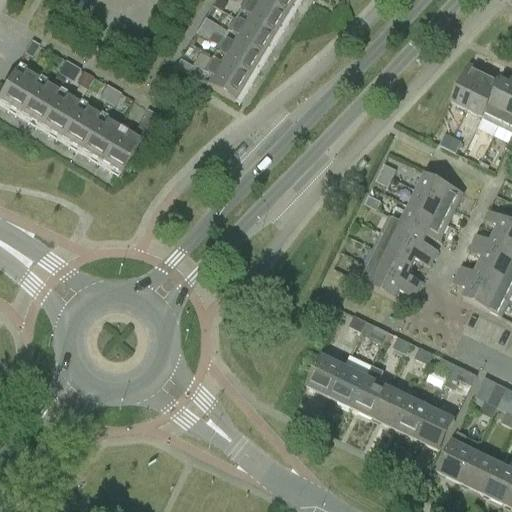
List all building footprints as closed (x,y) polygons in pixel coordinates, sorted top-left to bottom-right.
[(247,0),(198,82),(233,104),(296,0),(247,0)] [(226,4),(219,0),(216,0),(212,7),(221,13),(226,4)] [(200,28),(213,35),(217,28),(205,20),(200,28)] [(213,35),(200,28),(195,35),(208,43),(213,35)] [(32,42),(31,43),(24,55),(32,60),(40,47),(32,42)] [(180,61),(175,69),(188,77),(193,69),(180,61)] [(66,80),(73,67),(65,63),(58,75),(66,80)] [(0,103),(119,175),(141,138),(18,65),(13,74),(4,89),(0,87),(0,103)] [(466,113),(484,75),(467,66),(449,105),(466,113)] [(73,85),(81,72),(73,67),(66,80),(73,85)] [(58,75),(53,83),(61,88),(66,80),(58,75)] [(92,81),(82,75),(77,85),(87,91),(92,81)] [(484,75),(466,113),(482,120),(500,82),(484,75)] [(497,128),(511,98),(511,78),(508,86),(500,82),(482,120),(497,128)] [(106,105),(114,92),(106,87),(99,100),(106,105)] [(114,109),(122,96),(114,92),(106,105),(114,109)] [(502,149),(506,151),(511,138),(511,98),(497,128),(499,129),(495,139),(505,144),(502,149)] [(148,130),(155,116),(148,112),(140,125),(148,130)] [(446,152),(453,139),(445,135),(441,145),(439,148),(446,152)] [(453,139),(446,152),(456,157),(462,144),(453,139)] [(239,148),(231,157),(236,161),(244,152),(239,148)] [(362,163),(354,172),(359,176),(367,167),(362,163)] [(379,176),(392,183),(397,173),(384,167),(379,176)] [(392,183),(379,176),(376,184),(388,190),(392,183)] [(415,194),(454,213),(462,196),(423,177),(415,194)] [(454,213),(415,194),(407,210),(446,229),(454,213)] [(377,213),(381,204),(369,198),(364,207),(377,213)] [(446,229),(407,210),(400,225),(388,219),(388,220),(427,239),(438,245),(446,229)] [(493,237),(511,246),(511,226),(487,214),(483,223),(496,230),(493,237)] [(487,214),(511,226),(511,225),(487,214)] [(427,239),(388,220),(380,236),(433,261),(437,253),(424,246),(427,239)] [(433,261),(380,236),(372,252),(411,271),(415,263),(429,270),(433,261)] [(511,246),(493,237),(489,245),(475,238),(471,246),(511,265),(511,246)] [(477,269),(511,285),(511,265),(471,246),(467,255),(481,261),(477,269)] [(411,271),(372,252),(365,268),(417,293),(421,285),(408,278),(411,271)] [(417,293),(365,268),(356,284),(396,303),(400,295),(413,302),(417,293)] [(456,278),(508,303),(511,295),(511,285),(477,269),(473,277),(460,270),(456,278)] [(508,303),(456,278),(452,286),(466,293),(462,301),(500,320),(508,303)] [(362,337),(368,325),(353,318),(348,330),(362,337)] [(376,330),(371,341),(384,347),(389,336),(376,330)] [(406,358),(411,347),(398,340),(392,351),(406,358)] [(428,369),(433,357),(419,351),(414,362),(428,369)] [(328,400),(343,369),(321,359),(306,390),(328,400)] [(449,379),(454,367),(442,361),(436,373),(449,379)] [(454,367),(449,379),(444,389),(455,394),(460,384),(472,390),(477,379),(454,367)] [(350,411),(365,380),(343,369),(328,400),(350,411)] [(384,375),(372,369),(367,381),(365,380),(350,411),(372,422),(387,391),(379,386),(384,375)] [(485,404),(487,405),(496,386),(485,380),(476,399),(485,404)] [(496,386),(487,405),(497,410),(506,391),(496,386)] [(394,432),(409,401),(387,391),(372,422),(394,432)] [(417,443),(432,412),(409,401),(394,432),(417,443)] [(498,410),(497,410),(487,405),(486,404),(485,404),(479,416),(492,422),(498,410)] [(432,412),(417,443),(438,454),(453,423),(432,412)] [(507,415),(501,426),(511,431),(511,417),(509,415),(508,415),(507,415)] [(457,434),(453,444),(452,443),(437,475),(459,486),(475,454),(462,448),(466,439),(457,434)] [(481,496),(496,465),(475,454),(459,486),(481,496)] [(504,508),(511,490),(511,472),(496,465),(481,496),(504,508)]
